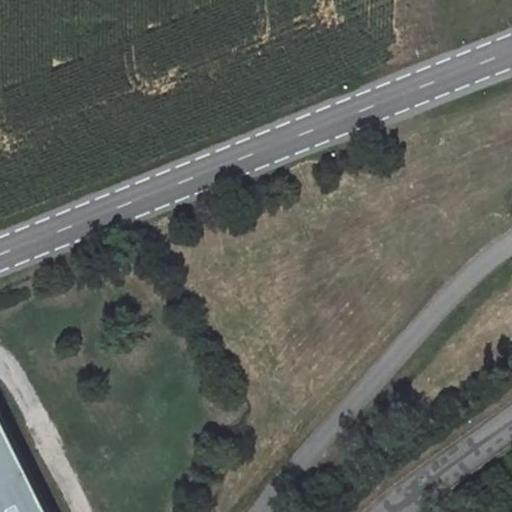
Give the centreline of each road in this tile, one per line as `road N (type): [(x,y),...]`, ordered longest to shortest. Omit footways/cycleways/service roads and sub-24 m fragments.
road 1 (secondary): [(0,257),(511,55)]
road 2 (unclassified): [(261,511),(511,239)]
road 3 (unclassified): [(511,418),(433,471),(396,511)]
